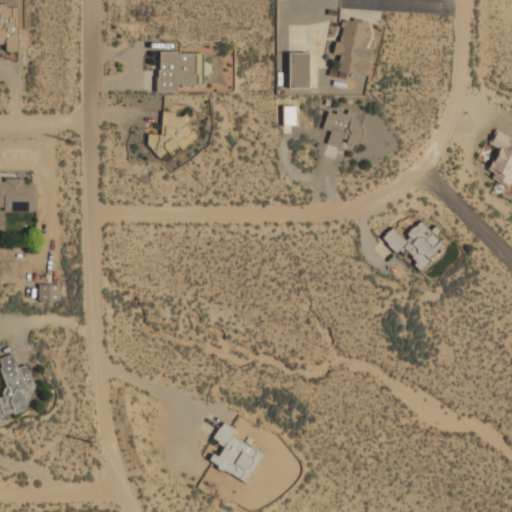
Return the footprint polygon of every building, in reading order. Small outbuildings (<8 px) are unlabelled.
[(0,43),(4,44),(4,52),(17,52),(18,4),(0,3),(0,43)] [(371,23),(340,18),(335,56),(340,57),(337,74),(363,77),(371,23)] [(201,54),(156,53),(156,93),(175,93),(175,84),(200,84),(201,54)] [(287,89),(307,89),(307,54),(287,54),(287,89)] [(281,126),(295,126),(295,106),(281,106),(281,126)] [(327,144),(355,153),(363,128),(354,126),(357,118),(328,109),(322,130),(330,133),(327,144)] [(148,135),(147,153),(190,155),(192,115),(161,114),(160,135),(148,135)] [(511,138),(494,129),(487,143),(498,148),(486,169),(492,173),(490,178),(507,187),(511,177),(511,138)] [(0,211),(35,212),(35,187),(23,187),(23,177),(0,177),(0,211)] [(444,246),(420,222),(403,238),(392,227),(380,239),(397,256),(402,252),(420,270),(444,246)] [(37,303),(58,303),(58,285),(37,285),(37,303)] [(27,365),(17,368),(13,355),(0,358),(0,372),(7,395),(0,397),(0,419),(30,410),(25,394),(35,391),(27,365)] [(249,485),(264,454),(232,439),(237,430),(221,422),(211,441),(219,445),(209,466),(249,485)]
